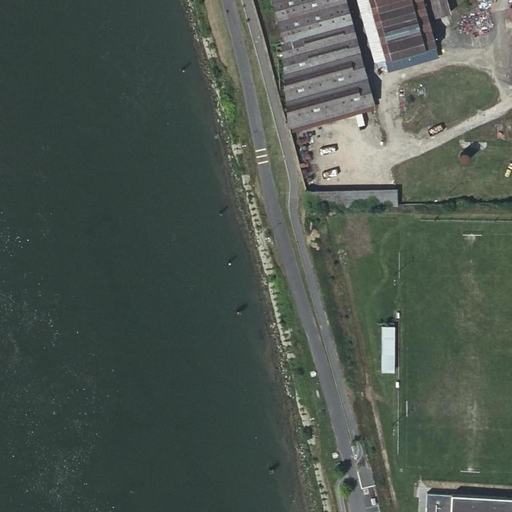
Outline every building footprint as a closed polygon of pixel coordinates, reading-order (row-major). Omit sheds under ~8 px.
[(288,126),(372,102),(343,0),(272,0),(284,40),(282,40),(288,126)] [(445,0),(367,0),(383,56),(434,41),(427,15),(448,9),(445,0)] [(288,126),(289,131),(373,108),(372,102),(288,126)] [(306,189),(310,206),(376,205),(373,190),(306,189)] [(382,368),(394,368),(395,323),(382,323),(382,368)] [(511,511),(511,495),(426,490),(424,511),(511,511)]
